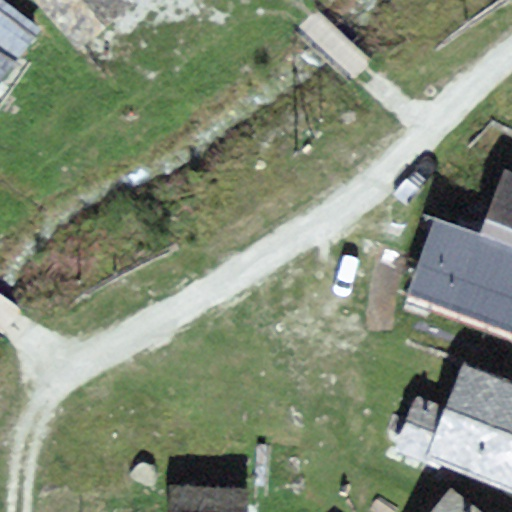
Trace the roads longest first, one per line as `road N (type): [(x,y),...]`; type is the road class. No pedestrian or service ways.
road 1 (track): [(511,59),(321,214),(44,386)]
road 2 (track): [(305,19),(423,132)]
road 3 (track): [(44,386),(19,511)]
